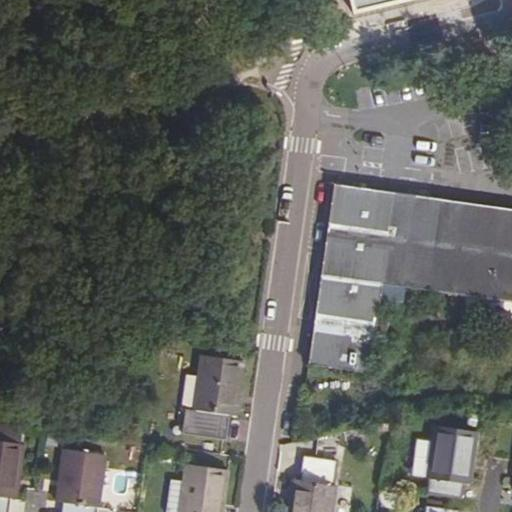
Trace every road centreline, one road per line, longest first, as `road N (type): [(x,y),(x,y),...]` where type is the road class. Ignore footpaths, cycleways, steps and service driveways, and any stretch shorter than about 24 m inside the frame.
road 1 (residential): [(251,511),(316,69),(326,58),(511,12)]
road 2 (track): [(0,136),(326,58)]
